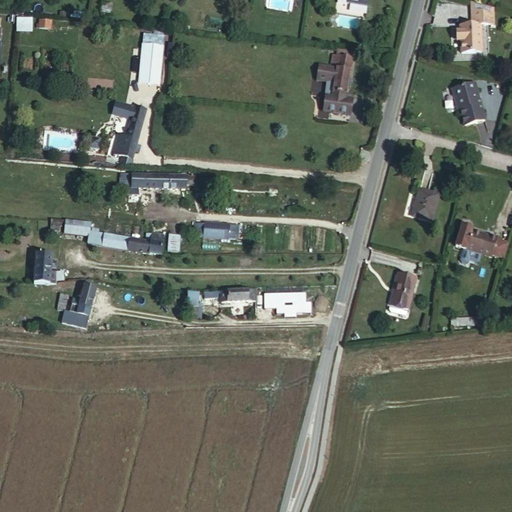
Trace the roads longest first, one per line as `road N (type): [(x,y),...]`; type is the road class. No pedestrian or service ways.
road 1 (tertiary): [(288,511),(384,131)]
road 2 (unknown): [(333,323),(194,319)]
road 3 (tertiary): [(384,131),(419,0)]
road 4 (residential): [(384,131),(511,162)]
